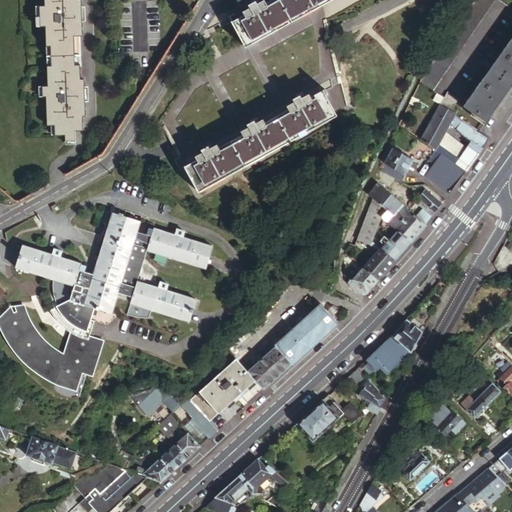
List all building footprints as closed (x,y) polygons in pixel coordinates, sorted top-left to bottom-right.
[(44,29),(45,49),(49,49),(50,69),(46,69),(47,88),(41,89),(41,98),(46,98),(47,128),(55,127),(55,137),(66,137),(66,143),(76,143),(76,131),(82,131),(82,117),(81,110),(84,110),(83,79),(80,79),(79,66),(73,66),(72,36),(77,36),(77,29),(81,29),(79,0),(42,0),(43,9),(37,9),(38,29),(44,29)] [(229,23),(229,24),(232,23),(237,31),(234,33),(240,42),(315,0),(269,0),(262,5),(263,6),(256,9),(254,6),(257,4),(256,1),(252,3),(252,2),(245,5),(248,9),(247,10),(249,13),(243,16),(243,15),(229,23)] [(421,77),(418,82),(431,90),(490,0),(471,0),(424,72),(421,76),(421,77)] [(511,79),(511,33),(461,104),(484,120),(511,79)] [(189,174),(187,175),(193,186),(333,107),(325,92),(327,91),(325,87),(307,97),(308,98),(302,101),(300,98),(303,96),(301,93),(298,95),(297,94),(291,98),(293,101),(292,102),(294,105),(288,109),(287,108),(262,122),(255,126),(253,123),(257,121),(256,119),(252,121),(251,120),(245,123),(248,128),(247,128),(248,131),(242,134),(241,133),(216,148),(216,149),(210,152),(208,149),(211,147),(209,144),(206,146),(205,145),(199,149),(201,151),(200,152),(203,156),(196,160),(195,159),(182,166),(182,167),(184,166),(189,174)] [(446,91),(442,97),(435,110),(449,118),(453,114),(449,111),(457,98),(446,91)] [(435,110),(419,138),(431,146),(433,147),(443,131),(448,122),(449,118),(435,110)] [(477,151),(487,137),(453,114),(449,118),(448,122),(470,139),(467,143),(477,151)] [(464,169),(475,154),(465,146),(443,131),(433,147),(464,169)] [(431,146),(419,138),(414,146),(427,154),(431,146)] [(475,154),(477,151),(467,143),(465,146),(475,154)] [(391,148),(386,145),(379,159),(383,162),(392,149),(391,148)] [(392,149),(383,162),(402,176),(412,161),(392,146),(391,148),(392,149)] [(427,154),(414,146),(410,154),(421,162),(424,158),(426,159),(428,155),(427,154)] [(448,191),(464,169),(433,147),(431,146),(427,154),(428,155),(426,159),(433,164),(426,175),(448,191)] [(383,162),(379,168),(399,181),(402,176),(383,162)] [(376,183),(368,194),(371,197),(385,210),(379,216),(385,221),(392,227),(406,210),(376,183)] [(420,207),(429,215),(436,207),(439,202),(425,190),(423,189),(415,199),(420,204),(418,206),(420,207)] [(371,197),(358,230),(369,239),(379,216),(385,210),(371,197)] [(413,215),(422,224),(429,215),(420,207),(413,215)] [(394,229),(407,241),(422,224),(413,215),(406,210),(392,227),(394,229)] [(109,313),(115,296),(118,288),(119,283),(131,244),(135,233),(137,222),(121,217),(122,215),(117,213),(116,216),(111,214),(91,275),(87,288),(82,305),(92,308),(109,313)] [(146,248),(152,230),(153,226),(148,225),(145,236),(135,233),(131,244),(146,248)] [(386,247),(395,255),(407,241),(394,229),(381,243),(386,247)] [(210,248),(152,230),(146,248),(145,251),(203,269),(204,268),(200,266),(204,254),(208,256),(210,248)] [(355,237),(368,242),(369,239),(358,230),(355,237)] [(362,267),(375,278),(393,258),(384,251),(378,247),(369,239),(368,242),(377,249),(362,267)] [(73,284),(79,266),(79,264),(20,246),(14,268),(72,286),(73,286),(73,284)] [(384,251),(393,258),(395,255),(386,247),(384,251)] [(204,268),(208,256),(204,254),(200,266),(204,268)] [(73,284),(87,288),(91,275),(83,272),(84,267),(79,266),(73,284)] [(359,293),(361,294),(375,278),(362,267),(351,280),(349,278),(346,283),(347,284),(354,290),(359,293)] [(132,293),(134,288),(119,283),(118,288),(132,293)] [(129,304),(187,322),(187,321),(183,319),(187,308),(191,309),(194,301),(136,283),(134,288),(132,293),(130,301),(129,304)] [(82,305),(87,288),(73,284),(73,286),(72,286),(68,300),(47,308),(47,309),(50,308),(52,312),(54,315),(60,323),(66,328),(66,329),(68,331),(60,353),(44,342),(29,324),(19,303),(12,306),(14,310),(11,311),(9,309),(6,311),(4,309),(0,313),(0,327),(4,336),(10,346),(19,356),(29,366),(51,381),(73,389),(79,372),(90,375),(101,340),(87,336),(92,322),(92,321),(88,320),(92,308),(82,305)] [(115,296),(130,301),(132,293),(118,288),(115,296)] [(325,309),(330,313),(334,309),(329,305),(325,309)] [(261,387),(332,323),(326,317),(330,314),(330,313),(325,309),(325,308),(321,312),(315,306),(280,338),(272,345),(244,370),(261,387)] [(183,319),(187,321),(191,309),(187,308),(183,319)] [(422,330),(405,320),(391,336),(392,337),(407,349),(410,352),(422,330)] [(269,341),(272,345),(280,338),(276,334),(269,341)] [(407,349),(392,337),(366,361),(376,371),(379,367),(380,368),(382,366),(387,371),(407,349)] [(240,407),(261,387),(244,370),(233,358),(187,399),(190,402),(206,420),(231,397),(240,407)] [(504,383),(501,386),(511,395),(511,380),(509,378),(511,375),(511,365),(505,360),(497,368),(502,372),(497,377),(504,383)] [(364,380),(354,372),(347,378),(359,387),(364,380)] [(164,389),(168,385),(157,377),(152,382),(164,389)] [(485,377),(472,391),(486,403),(499,389),(485,377)] [(385,398),(366,381),(358,396),(370,403),(368,407),(378,411),(382,403),(385,398)] [(137,388),(135,389),(128,396),(144,413),(160,398),(171,410),(180,402),(182,399),(164,389),(152,382),(148,385),(146,386),(141,387),(137,388)] [(185,397),(168,385),(164,389),(182,399),(185,397)] [(486,403),(472,391),(463,400),(458,396),(455,399),(474,417),(486,403)] [(187,399),(185,397),(182,399),(180,402),(184,407),(190,402),(187,399)] [(340,412),(326,397),(296,425),(312,442),(339,419),(338,418),(342,414),(340,412)] [(206,437),(215,429),(206,420),(190,402),(184,407),(183,408),(190,416),(189,418),(206,437)] [(349,403),(340,412),(342,414),(343,414),(352,405),(349,403)] [(343,414),(342,414),(352,424),(362,414),(352,405),(343,414)] [(443,405),(431,419),(437,425),(436,426),(444,433),(450,427),(454,431),(463,421),(451,409),(449,411),(443,405)] [(147,418),(154,425),(167,413),(160,406),(147,418)] [(167,440),(184,458),(197,446),(185,433),(177,440),(167,430),(176,423),(167,413),(154,425),(167,440)] [(485,420),(479,427),(490,437),(497,432),(485,420)] [(69,468),(74,452),(73,452),(30,438),(29,439),(28,443),(24,455),(31,457),(42,461),(50,464),(51,461),(69,468)] [(161,455),(173,468),(184,458),(167,440),(157,450),(161,455)] [(511,444),(498,456),(508,468),(511,464),(511,444)] [(402,448),(395,454),(400,459),(395,463),(400,470),(408,479),(409,478),(411,480),(430,463),(428,461),(428,460),(420,452),(419,452),(414,446),(407,453),(402,448)] [(457,447),(452,452),(462,461),(468,456),(457,447)] [(462,461),(452,452),(450,451),(442,458),(452,470),(462,461)] [(145,476),(158,481),(173,468),(161,455),(144,469),(139,474),(145,476)] [(266,467),(256,460),(236,478),(248,487),(255,492),(260,493),(264,495),(263,491),(259,490),(259,489),(270,475),(286,487),(289,482),(268,465),(266,467)] [(122,468),(124,469),(139,474),(144,469),(126,461),(122,468)] [(488,465),(457,491),(468,503),(476,496),(485,497),(490,503),(500,493),(498,491),(506,484),(504,482),(496,474),(488,465)] [(105,511),(145,476),(139,474),(124,469),(103,488),(98,483),(66,511),(105,511)] [(501,469),(496,474),(504,482),(506,480),(504,477),(507,474),(501,469)] [(248,487),(236,478),(229,484),(215,497),(232,504),(236,500),(238,500),(245,495),(245,492),(246,491),(245,490),(248,487)] [(368,511),(366,509),(369,505),(386,491),(382,486),(361,504),(364,508),(359,511),(368,511)] [(438,511),(436,509),(433,511),(472,511),(475,510),(468,503),(457,491),(444,503),(447,507),(440,511),(438,511)] [(278,508),(283,495),(281,494),(275,492),(269,504),(278,508)] [(311,510),(315,511),(321,511),(329,499),(319,494),(314,502),(317,504),(315,508),(313,507),(311,510)] [(315,511),(311,510),(311,509),(309,511),(283,511),(290,499),(283,495),(278,508),(276,511),(315,511)] [(402,511),(403,511),(391,498),(376,511),(402,511)] [(444,503),(436,509),(438,511),(440,511),(447,507),(444,503)]
